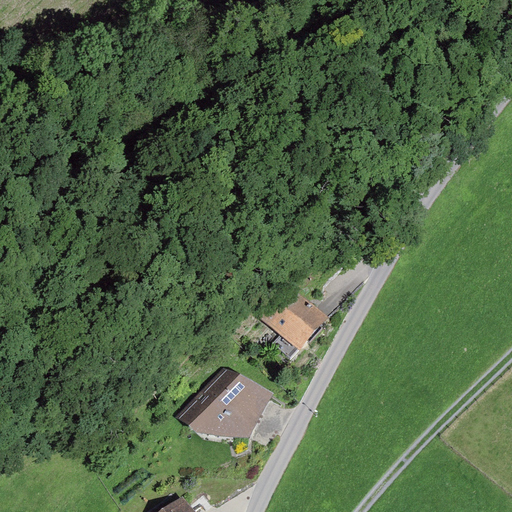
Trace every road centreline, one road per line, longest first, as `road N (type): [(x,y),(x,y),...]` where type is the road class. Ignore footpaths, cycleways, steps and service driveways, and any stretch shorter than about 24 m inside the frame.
road 1 (unclassified): [(511,45),(425,174),(354,334),(257,511)]
road 2 (unclassified): [(511,358),(367,511)]
